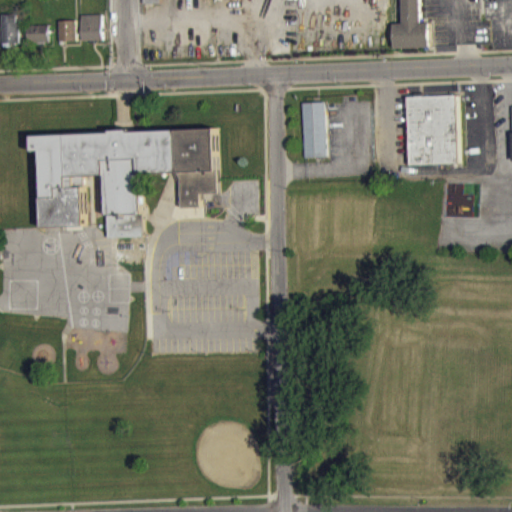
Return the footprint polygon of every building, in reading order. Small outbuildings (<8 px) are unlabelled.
[(145,0),(146,12),(163,11),(163,4),(214,3),(213,0),(145,0)] [(403,0),(405,31),(396,32),(397,56),(433,55),(432,30),(423,31),(422,0),(403,0)] [(19,22),(3,22),(4,51),(20,51),(19,22)] [(83,23),(84,49),(106,48),(105,22),(83,23)] [(61,49),(78,49),(78,28),(61,28),(61,49)] [(30,33),(30,51),(51,50),(50,33),(30,33)] [(412,172),(463,171),(461,103),(410,104),(412,172)] [(306,111),(308,166),(330,165),(328,110),(306,111)] [(35,133),(114,129),(114,127),(124,127),(134,126),(134,128),(219,125),(221,190),(203,191),(203,204),(184,205),(183,177),(179,179),(178,175),(176,170),(144,172),(146,211),(145,211),(145,213),(146,234),(111,235),(110,213),(109,213),(107,173),(86,174),(86,179),(88,223),(83,224),(83,227),(66,228),(66,227),(63,227),(63,224),(45,225),(45,224),(43,194),(46,194),(44,148),(36,148),(35,133)]
